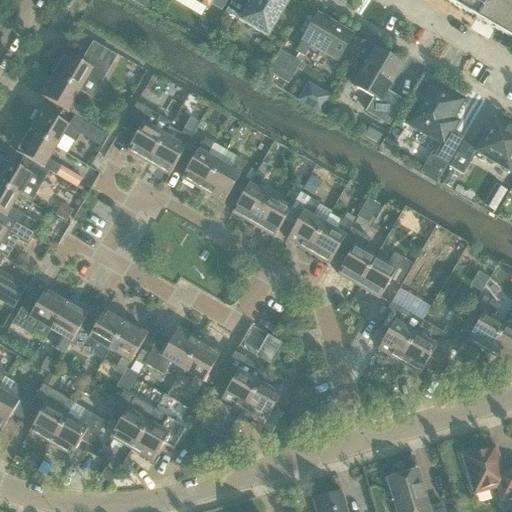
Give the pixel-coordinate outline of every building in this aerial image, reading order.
[(136,0),(135,2),(145,8),(149,0),(136,0)] [(197,0),(220,13),(227,0),(197,0)] [(268,37),(290,0),(233,0),(226,13),(268,37)] [(476,20),(487,0),(462,0),(458,8),(466,12),(465,13),(466,14),(467,13),(476,18),(476,19),(476,20)] [(496,30),(511,1),(511,0),(487,0),(476,20),(477,20),(477,19),(487,25),(486,26),(487,26),(488,25),(496,30)] [(511,1),(496,30),(503,34),(502,35),(503,36),(504,35),(511,39),(511,1)] [(318,15),(296,52),(305,57),(312,45),(338,61),(353,36),(318,15)] [(388,92),(403,65),(376,49),(354,86),(375,98),(367,112),(389,125),(403,101),(388,92)] [(282,50),(270,71),(290,83),(302,62),(282,50)] [(65,54),(53,75),(81,92),(93,99),(105,78),(112,67),(87,52),(81,63),(65,54)] [(74,104),(81,92),(53,75),(40,96),(68,113),(69,113),(77,118),(81,120),(86,111),(74,104)] [(431,82),(407,123),(443,144),(436,157),(448,163),(462,139),(452,133),(454,128),(449,125),(464,101),(431,82)] [(149,165),(165,137),(170,128),(172,124),(137,104),(123,129),(137,137),(127,153),(149,165)] [(28,132),(57,148),(64,136),(76,143),(81,135),(69,128),(69,127),(41,111),(28,132)] [(68,113),(64,120),(73,125),(77,118),(69,113),(68,113)] [(194,118),(186,132),(193,136),(201,122),(194,118)] [(203,120),(198,128),(203,130),(207,123),(203,120)] [(477,152),(463,144),(449,168),(464,176),(475,158),(482,163),(485,158),(510,172),(511,169),(511,129),(495,120),(477,152)] [(373,126),(365,138),(379,146),(386,134),(373,126)] [(165,137),(149,165),(170,177),(186,149),(193,136),(186,132),(184,131),(182,135),(170,128),(165,137)] [(97,130),(91,141),(102,147),(108,136),(97,130)] [(50,160),(57,148),(28,132),(16,153),(25,158),(44,169),(50,172),(57,176),(62,167),(50,160)] [(203,192),(219,164),(207,157),(215,144),(206,139),(199,151),(191,147),(185,158),(192,162),(182,180),(203,192)] [(38,192),(50,172),(44,169),(25,158),(19,168),(3,159),(0,164),(0,185),(19,197),(31,204),(38,192)] [(219,164),(203,192),(224,204),(240,176),(247,163),(239,158),(231,171),(219,164)] [(263,163),(257,174),(265,179),(271,168),(263,163)] [(62,167),(57,176),(77,188),(83,179),(62,167)] [(249,186),(233,214),(275,238),(291,210),(298,198),(289,193),(282,205),(258,191),(265,179),(257,174),(249,186)] [(313,176),(305,190),(315,196),(323,182),(313,176)] [(0,214),(6,218),(7,217),(19,225),(24,217),(24,216),(12,209),(19,197),(0,185),(0,214)] [(489,198),(486,205),(496,211),(500,205),(489,198)] [(368,200),(358,217),(363,220),(369,210),(375,213),(379,207),(368,200)] [(303,213),(287,241),(308,253),(324,225),(312,218),(318,208),(320,206),(311,201),(304,213),(303,213)] [(64,206),(56,218),(66,223),(73,211),(64,206)] [(353,225),(352,225),(356,218),(348,213),(337,232),(324,225),(308,253),(329,266),(338,252),(346,238),(351,229),(353,225)] [(30,232),(26,228),(19,225),(7,217),(6,218),(0,214),(0,256),(4,258),(4,259),(7,261),(19,241),(27,246),(35,234),(31,232),(30,232)] [(24,217),(19,225),(26,228),(30,232),(35,224),(24,217)] [(371,240),(362,235),(351,229),(346,238),(338,252),(348,258),(338,275),(359,287),(375,260),(363,253),(371,240)] [(431,270),(442,251),(429,243),(418,262),(431,270)] [(411,263),(403,259),(395,254),(387,267),(375,260),(359,287),(380,300),(396,272),(397,270),(404,274),(411,263)] [(23,275),(14,291),(23,296),(32,280),(23,275)] [(0,283),(0,300),(1,302),(15,310),(22,297),(9,289),(0,283)] [(27,299),(12,324),(13,325),(23,331),(32,336),(34,332),(46,339),(51,330),(68,302),(46,290),(38,305),(28,299),(27,299)] [(500,307),(492,302),(483,296),(473,315),(480,320),(467,342),(489,354),(505,326),(493,319),(500,307)] [(416,310),(435,320),(442,307),(422,298),(416,310)] [(72,344),(86,320),(89,315),(68,302),(51,330),(63,338),(56,350),(65,355),(71,344),(72,344)] [(392,303),(378,326),(389,332),(378,350),(399,363),(416,335),(423,321),(392,303)] [(110,351),(127,323),(106,311),(97,326),(86,320),(72,344),(83,351),(82,351),(91,357),(98,344),(110,351)] [(266,325),(283,332),(288,321),(271,313),(266,325)] [(416,335),(399,363),(420,375),(430,358),(441,364),(458,334),(446,327),(443,333),(435,328),(423,321),(416,335)] [(127,323),(110,351),(122,358),(115,371),(124,376),(126,371),(131,363),(148,335),(127,323)] [(511,330),(505,326),(489,354),(510,366),(511,362),(511,330)] [(183,371),(199,342),(178,330),(170,345),(159,338),(145,362),(144,365),(164,376),(171,364),(183,371)] [(278,351),(280,349),(283,344),(269,336),(264,343),(278,351)] [(199,342),(183,371),(195,378),(188,390),(196,395),(204,383),(220,355),(199,342)] [(222,399),(243,412),(260,384),(267,371),(256,365),(238,354),(216,391),(224,396),(222,399)] [(144,365),(145,362),(137,358),(131,370),(139,375),(144,365)] [(58,365),(47,359),(41,369),(52,375),(58,365)] [(43,386),(51,391),(57,380),(49,375),(43,386)] [(0,387),(0,429),(3,431),(13,414),(24,420),(31,408),(37,396),(26,390),(18,385),(6,378),(0,387)] [(260,384),(243,412),(264,424),(281,396),(280,396),(288,383),(279,378),(272,391),(260,384)] [(62,397),(54,393),(51,391),(43,386),(37,396),(31,408),(41,414),(30,433),(51,445),(68,417),(75,405),(75,404),(63,396),(62,397)] [(124,392),(110,417),(120,422),(115,432),(111,438),(132,451),(148,423),(155,410),(143,403),(135,398),(124,392)] [(187,409),(181,420),(192,427),(199,416),(187,409)] [(148,423),(132,451),(153,463),(163,445),(174,451),(187,429),(155,410),(148,423)] [(68,417),(51,445),(72,457),(82,441),(92,447),(107,422),(87,411),(80,424),(68,417)] [(511,469),(503,473),(495,448),(464,457),(475,494),(498,487),(502,501),(511,498),(511,469)] [(106,470),(101,478),(111,484),(116,476),(106,470)] [(444,511),(443,505),(430,509),(418,471),(388,480),(397,511),(444,511)] [(375,475),(357,478),(364,511),(381,507),(375,475)] [(346,511),(341,493),(314,501),(317,511),(346,511)]
